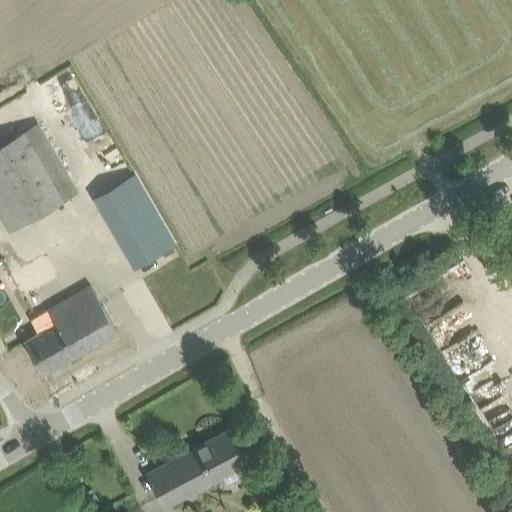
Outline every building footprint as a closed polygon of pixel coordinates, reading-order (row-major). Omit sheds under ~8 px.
[(37,124),(0,144),(0,216),(8,231),(77,193),(37,124)] [(94,198),(124,250),(134,267),(174,244),(134,174),(94,198)] [(9,275),(20,293),(54,274),(42,255),(9,275)] [(79,286),(13,323),(24,342),(33,357),(58,343),(59,345),(100,322),(79,286)] [(472,398),(485,391),(488,397),(494,394),(474,354),(455,364),(472,398)] [(147,473),(156,491),(164,506),(222,475),(227,484),(250,471),(246,463),(238,447),(229,430),(147,473)] [(91,489),(81,494),(88,504),(98,499),(91,489)]
